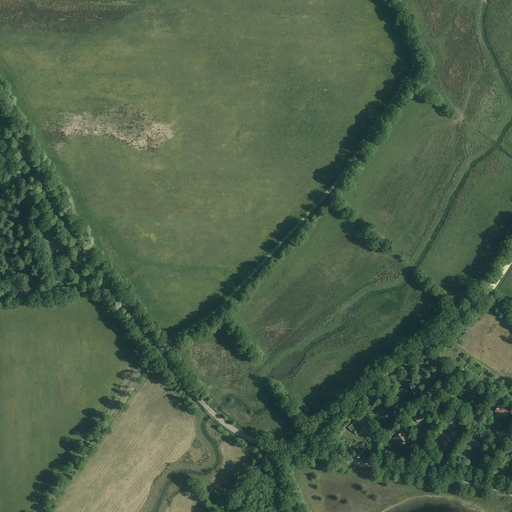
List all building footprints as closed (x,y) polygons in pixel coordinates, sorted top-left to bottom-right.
[(446,369),(431,360),(429,363),(443,373),(446,369)] [(413,382),(406,385),(409,392),(410,392),(411,395),(410,395),(411,396),(418,392),(417,389),(416,390),(414,386),(415,386),(413,382)] [(475,389),(467,384),(464,389),(471,394),(475,389)] [(495,411),(504,417),(508,412),(500,405),(495,411)] [(383,417),(389,413),(390,411),(389,410),(387,411),(383,406),(378,410),(383,417)] [(425,418),(420,412),(414,417),(418,423),(425,418)] [(357,422),(356,421),(348,427),(351,431),(352,430),(356,434),(363,429),(358,424),(357,422)] [(399,434),(395,437),(400,444),(405,440),(406,441),(409,439),(402,430),(398,433),(399,434)] [(450,440),(446,435),(439,440),(443,445),(450,440)] [(483,442),(475,437),(472,442),(479,447),(483,442)]
